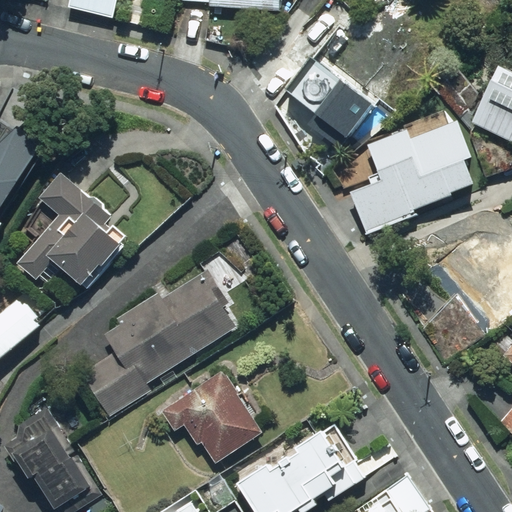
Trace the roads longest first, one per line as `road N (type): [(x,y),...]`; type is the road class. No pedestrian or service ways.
road 1 (residential): [(0,36),(171,81),(227,119),(489,511)]
road 2 (unknown): [(0,426),(35,368),(259,167)]
